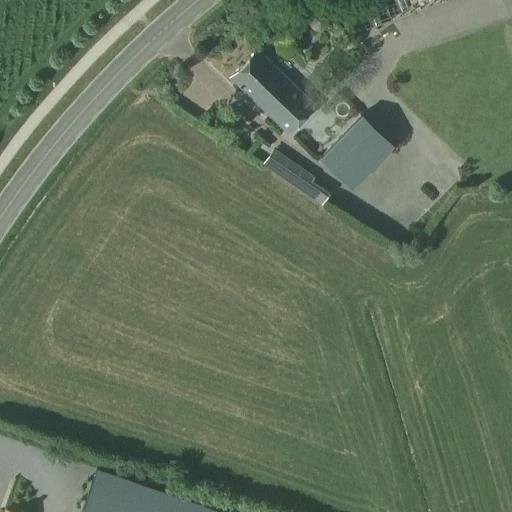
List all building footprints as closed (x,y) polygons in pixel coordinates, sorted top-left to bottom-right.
[(353,0),(365,29),(450,0),(353,0)] [(314,63),(326,74),(347,53),(335,42),(314,63)] [(288,135),(315,106),(256,50),(229,78),(288,135)] [(346,191),(380,156),(380,155),(392,143),(362,114),(349,126),(349,125),(314,161),(346,191)] [(263,165),(319,205),(326,195),(309,182),(312,177),(273,150),(263,165)] [(242,454),(258,424),(237,414),(222,444),(242,454)] [(96,468),(81,511),(222,511),(223,511),(96,468)]
